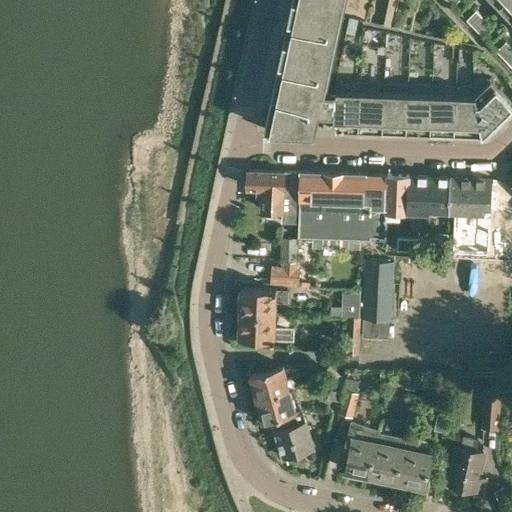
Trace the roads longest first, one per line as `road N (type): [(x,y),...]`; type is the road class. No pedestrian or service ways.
road 1 (residential): [(361,511),(270,489),(235,454),(206,303),(237,146)]
road 2 (residential): [(237,146),(477,153),(511,135)]
road 3 (residential): [(237,146),(269,0)]
